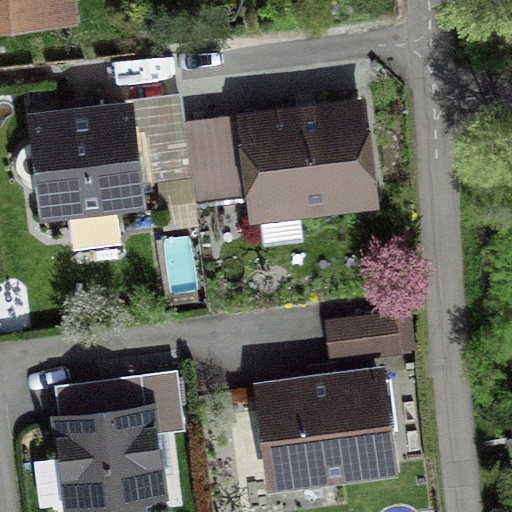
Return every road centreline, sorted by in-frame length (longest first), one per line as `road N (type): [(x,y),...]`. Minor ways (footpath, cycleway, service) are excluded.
road 1 (residential): [(436,99),(463,511)]
road 2 (residential): [(304,324),(35,357),(0,375)]
